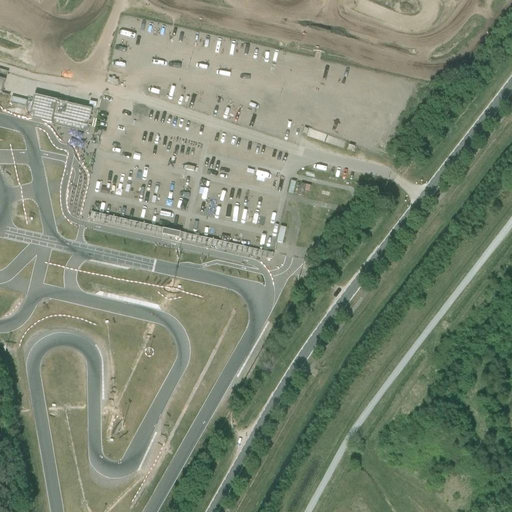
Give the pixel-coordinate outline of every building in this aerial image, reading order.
[(121,38),(126,40),(129,28),(118,26),(111,52),(122,55),(124,47),(119,46),(121,38)] [(177,36),(178,30),(161,26),(158,38),(171,42),(173,35),(177,36)] [(159,58),(158,51),(151,52),(152,59),(159,58)] [(112,60),(112,61),(114,62),(111,70),(122,74),(125,65),(112,60)] [(52,118),(65,121),(69,105),(56,102),(34,97),(34,96),(30,112),(53,118),(52,118)] [(69,105),(65,121),(87,126),(85,132),(86,132),(91,110),(69,105)] [(136,157),(149,161),(153,148),(140,144),(136,157)] [(95,186),(102,188),(108,172),(100,170),(95,186)] [(258,203),(260,196),(254,194),(252,201),(258,203)] [(87,223),(138,232),(140,223),(89,213),(87,223)] [(228,244),(226,251),(242,256),(244,249),(228,244)]
